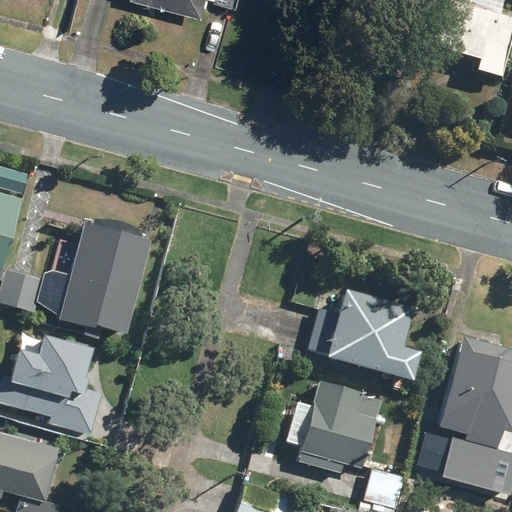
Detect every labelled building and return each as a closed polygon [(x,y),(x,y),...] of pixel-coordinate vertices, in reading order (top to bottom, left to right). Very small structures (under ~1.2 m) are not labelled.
[(140,0),(200,16),(204,0),(140,0)] [(477,70),(502,77),(511,41),(511,18),(450,1),(438,47),(480,59),(477,70)] [(0,280),(23,199),(0,191),(0,280)] [(127,333),(150,240),(83,223),(59,319),(95,328),(96,325),(98,326),(127,333)] [(319,309),(307,349),(414,380),(423,351),(404,346),(416,308),(346,288),(338,315),(319,309)] [(4,375),(0,388),(0,402),(50,416),(48,424),(91,435),(102,394),(88,390),(91,379),(87,378),(95,349),(45,335),(40,353),(20,347),(12,377),(4,375)] [(511,349),(464,337),(439,427),(493,441),(497,429),(511,433),(511,349)] [(362,470),(382,401),(361,395),(362,392),(319,380),(312,405),(297,401),(285,443),(302,448),(298,462),(342,475),(345,465),(362,470)] [(0,498),(2,491),(46,502),(59,447),(0,432),(0,498)] [(293,511),(298,496),(242,479),(232,511),(293,511)] [(445,511),(452,491),(414,479),(403,511),(445,511)]
